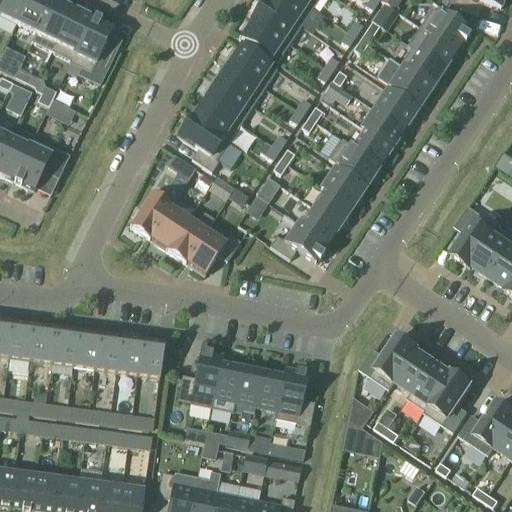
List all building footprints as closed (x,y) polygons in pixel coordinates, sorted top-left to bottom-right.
[(29,0),(5,0),(0,10),(0,22),(15,29),(29,0)] [(30,48),(51,4),(42,0),(29,0),(15,29),(34,38),(29,47),(30,48)] [(290,0),(266,0),(261,7),(299,32),(311,14),(290,0)] [(290,0),(311,14),(320,0),(290,0)] [(392,16),(402,0),(381,0),(377,6),(382,10),(392,16)] [(447,0),(444,9),(451,12),(476,20),(480,9),(486,11),(486,10),(498,14),(500,7),(501,8),(503,0),(447,0)] [(377,6),(370,1),(363,12),(370,16),(377,6)] [(50,57),(71,14),(51,4),(30,48),(50,57)] [(261,7),(249,25),(287,50),(299,32),(261,7)] [(68,69),(90,23),(71,14),(50,57),(68,66),(67,68),(68,69)] [(467,39),(430,14),(417,33),(455,58),(467,39)] [(90,23),(68,69),(78,74),(75,80),(97,91),(113,57),(102,51),(110,33),(90,23)] [(249,25),(237,44),(275,69),(287,50),(249,25)] [(353,27),(346,37),(353,42),(360,32),(353,27)] [(417,33),(405,51),(409,53),(443,76),(455,58),(417,33)] [(365,35),(358,45),(365,50),(372,40),(365,35)] [(346,52),(353,42),(346,37),(339,47),(346,52)] [(358,45),(351,56),(358,60),(365,50),(358,45)] [(237,50),(225,69),(262,94),(275,76),(237,50)] [(443,76),(409,53),(397,71),(431,94),(443,76)] [(329,63),(322,73),(329,78),(336,68),(329,63)] [(386,65),(374,83),(387,91),(418,113),(431,94),(397,71),(397,72),(386,65)] [(225,69),(213,87),(250,112),(262,94),(225,69)] [(6,71),(2,78),(13,83),(16,76),(6,71)] [(322,88),(329,78),(322,73),(315,83),(322,88)] [(27,81),(16,76),(13,83),(24,89),(27,81)] [(337,77),(330,87),(337,92),(344,82),(337,77)] [(10,89),(0,84),(0,93),(6,97),(10,89)] [(213,87),(201,105),(238,130),(250,112),(213,87)] [(43,92),(39,100),(50,105),(54,97),(43,92)] [(12,99),(4,114),(18,121),(29,99),(21,94),(17,102),(12,99)] [(415,117),(383,96),(371,115),(403,136),(415,117)] [(39,100),(35,107),(47,113),(50,105),(39,100)] [(201,105),(189,123),(226,148),(238,130),(201,105)] [(301,105),(294,115),(301,120),(308,110),(301,105)] [(313,113),(306,123),(313,128),(320,118),(313,113)] [(294,130),(301,120),(294,115),(287,126),(294,130)] [(403,136),(371,115),(359,133),(391,154),(403,136)] [(189,123),(176,142),(196,155),(189,165),(209,178),(216,168),(214,167),(226,148),(189,123)] [(306,123),(299,134),(306,138),(313,128),(306,123)] [(340,145),(339,145),(379,172),(391,154),(359,133),(358,134),(362,136),(352,153),(340,145)] [(277,141),(270,151),(277,156),(284,146),(277,141)] [(8,143),(0,158),(0,181),(10,187),(27,153),(8,143)] [(56,185),(68,162),(31,144),(27,153),(10,187),(31,197),(40,177),(56,185)] [(326,164),(366,191),(379,172),(339,145),(326,164)] [(270,166),(277,156),(270,151),(263,162),(270,166)] [(285,156),(278,166),(285,171),(292,160),(285,156)] [(507,181),(511,173),(511,164),(503,159),(493,172),(507,181)] [(278,166),(271,176),(278,181),(285,171),(278,166)] [(363,195),(331,174),(319,193),(351,214),(363,195)] [(351,214),(319,193),(318,194),(322,197),(311,214),(339,232),(351,214)] [(172,207),(153,194),(128,232),(147,245),(172,207)] [(147,245),(165,257),(186,225),(169,213),(172,207),(147,245)] [(469,272),(496,232),(467,212),(453,234),(463,240),(449,261),(469,274),(470,272),(469,272)] [(339,232),(311,214),(299,231),(295,228),(295,229),(327,250),(339,232)] [(186,225),(165,257),(183,269),(208,231),(212,225),(203,219),(195,231),(186,225)] [(327,250),(295,229),(283,247),(275,242),(268,252),(288,266),(294,256),(314,269),(327,250)] [(208,231),(183,269),(202,281),(215,261),(225,268),(238,248),(228,241),(226,243),(208,231)] [(487,284),(511,246),(511,242),(496,232),(469,272),(470,272),(487,284)] [(505,296),(511,285),(511,246),(487,284),(504,295),(505,296)] [(511,285),(505,296),(504,295),(503,297),(511,302),(511,285)] [(0,328),(0,363),(6,364),(11,330),(0,328)] [(11,330),(6,364),(28,367),(32,333),(11,330)] [(32,333),(28,367),(49,370),(54,336),(32,333)] [(54,336),(49,370),(71,373),(75,339),(54,336)] [(75,339),(71,373),(92,376),(97,341),(75,339)] [(97,341),(92,376),(113,379),(118,344),(97,341)] [(392,388),(413,356),(414,356),(415,354),(396,341),(382,362),(371,355),(357,376),(387,396),(393,388),(392,388)] [(118,344),(113,379),(135,381),(139,347),(118,344)] [(139,347),(135,381),(157,384),(162,350),(139,347)] [(198,356),(192,384),(180,381),(175,407),(209,414),(220,360),(198,356)] [(410,400),(431,368),(414,356),(413,356),(392,388),(393,388),(409,399),(410,400)] [(221,360),(220,360),(209,414),(230,419),(232,410),(240,374),(219,370),(221,360)] [(424,418),(449,380),(448,379),(431,368),(410,400),(409,399),(405,405),(423,417),(424,418)] [(240,374),(232,410),(253,414),(261,378),(240,373),(240,374)] [(261,378),(253,414),(274,419),(272,426),(273,426),(284,373),(283,373),(281,382),(261,378)] [(284,373),(273,426),(295,430),(295,432),(307,434),(313,408),(300,406),(306,378),(284,373)] [(465,418),(455,411),(469,390),(449,377),(448,379),(449,380),(424,418),(423,417),(422,419),(452,439),(465,418)] [(13,406),(1,404),(0,412),(0,417),(11,419),(13,406)] [(471,422),(457,442),(467,449),(487,462),(492,454),(491,454),(511,422),(511,418),(495,407),(481,428),(471,422)] [(44,410),(32,408),(30,421),(42,423),(44,410)] [(44,410),(42,423),(54,424),(56,412),(44,410)] [(87,416),(75,414),(73,427),(85,428),(87,416)] [(98,417),(87,416),(85,428),(97,430),(98,417)] [(129,422),(117,420),(116,433),(128,434),(129,422)] [(10,424),(0,422),(0,435),(9,437),(10,424)] [(141,423),(129,422),(128,434),(139,436),(141,423)] [(509,466),(511,461),(511,422),(491,454),(492,454),(509,466)] [(41,428),(29,427),(28,440),(39,441),(41,428)] [(382,441),(387,434),(377,427),(372,434),(382,441)] [(53,430),(41,428),(39,441),(51,443),(53,430)] [(84,434),(72,433),(70,445),(82,447),(84,434)] [(96,436),(84,434),(82,447),(94,449),(96,436)] [(397,441),(387,434),(382,441),(392,448),(397,441)] [(204,437),(202,450),(216,453),(218,440),(204,437)] [(127,440),(115,438),(113,451),(125,453),(127,440)] [(230,451),(245,454),(248,440),(233,438),(230,451)] [(139,442),(127,440),(125,453),(137,454),(139,442)] [(260,443),(248,440),(245,454),(257,456),(260,443)] [(202,450),(200,463),(213,466),(216,453),(202,450)] [(301,466),(303,456),(291,453),(289,464),(301,466)] [(223,456),(218,476),(228,478),(232,458),(223,456)] [(262,480),(265,465),(250,462),(247,477),(262,480)] [(449,475),(439,468),(434,475),(445,482),(449,475)] [(0,476),(0,511),(4,511),(8,511),(13,478),(0,476)] [(13,478),(8,511),(29,511),(34,481),(13,478)] [(160,478),(155,503),(167,505),(165,511),(188,511),(194,484),(173,480),(173,481),(160,478)] [(208,487),(194,484),(188,511),(210,511),(214,498),(218,481),(209,479),(208,487)] [(454,479),(450,486),(464,495),(468,488),(454,479)] [(34,481),(29,511),(51,511),(55,484),(34,481)] [(55,484),(51,511),(73,511),(77,487),(55,484)] [(77,487),(73,511),(95,511),(98,490),(77,487)] [(98,490),(95,511),(117,511),(120,493),(98,490)] [(416,511),(424,498),(416,492),(407,505),(416,511)] [(120,493),(117,511),(139,511),(142,496),(120,493)] [(486,500),(476,493),(471,500),(481,507),(486,500)] [(214,498),(210,511),(233,511),(235,503),(214,498)] [(492,511),(496,507),(486,500),(481,507),(488,511),(492,511)] [(235,503),(233,511),(255,511),(256,507),(235,503)] [(256,507),(255,511),(291,511),(292,506),(280,503),(278,511),(256,507)]
